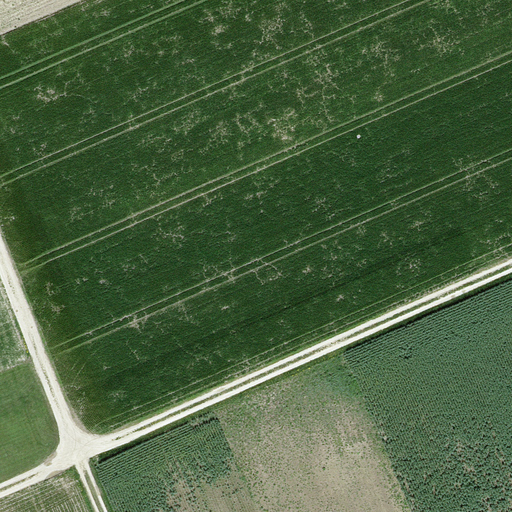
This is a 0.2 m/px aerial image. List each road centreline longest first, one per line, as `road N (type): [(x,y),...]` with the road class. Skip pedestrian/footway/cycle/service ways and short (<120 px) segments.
road 1 (track): [(511,267),(0,488)]
road 2 (track): [(75,455),(0,259)]
